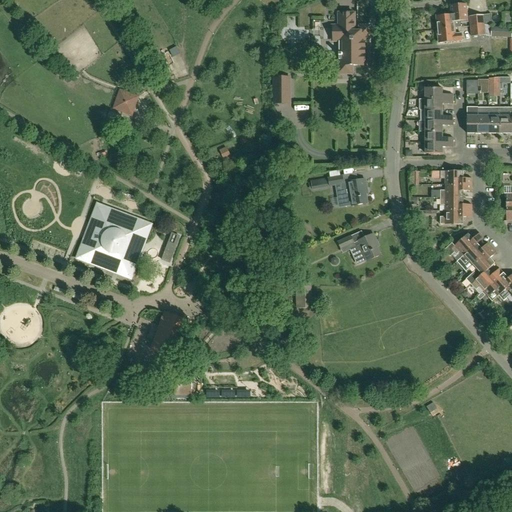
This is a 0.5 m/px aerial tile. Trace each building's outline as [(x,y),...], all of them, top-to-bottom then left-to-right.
[(450,6),(451,15),(436,17),(438,30),(455,28),(461,28),(461,23),(468,22),(466,4),(450,6)] [(338,14),(338,26),(331,26),(331,42),(343,42),(343,54),(339,54),(339,74),(352,74),(352,66),(365,66),(365,36),(365,32),(361,32),(355,32),(355,14),(338,14)] [(309,26),(300,26),(300,15),(286,16),(287,38),(309,37),(309,26)] [(483,16),(469,17),(470,27),(484,25),(483,16)] [(484,25),(470,27),(471,37),(485,36),(484,26),(484,25)] [(511,31),(511,27),(492,26),(491,37),(511,39),(511,31)] [(461,34),(455,35),(455,28),(438,30),(439,43),(462,41),(461,34)] [(176,36),(170,40),(173,45),(179,42),(176,36)] [(179,54),(176,47),(170,51),(173,57),(179,54)] [(61,64),(56,69),(62,77),(68,73),(61,64)] [(290,104),(290,78),(274,78),(274,104),(290,104)] [(489,80),(489,84),(494,84),(494,96),(500,96),(500,90),(500,84),(500,78),(496,79),(489,79),(489,80)] [(453,100),(453,95),(442,95),(442,89),(425,89),(425,100),(453,100)] [(138,97),(120,91),(114,109),(132,115),(138,97)] [(442,111),(442,105),(453,105),(453,100),(425,100),(421,100),(421,111),(425,111),(442,111)] [(478,117),(478,109),(467,109),(467,134),(478,134),(478,117)] [(489,134),(489,109),(478,109),(478,117),(478,134),(489,134)] [(500,134),(500,109),(489,109),(489,134),(500,134)] [(511,134),(511,117),(511,109),(500,109),(500,134),(511,134)] [(453,121),(453,116),(442,116),(442,111),(425,111),(421,111),(421,121),(425,121),(453,121)] [(443,132),(443,126),(453,126),(453,121),(425,121),(425,132),(443,132)] [(453,143),(453,138),(443,138),(443,132),(425,132),(425,143),(453,143)] [(412,152),(425,151),(424,133),(412,133),(412,152)] [(442,154),(442,148),(453,148),(453,143),(425,143),(425,154),(442,154)] [(219,152),(222,158),(230,155),(227,149),(219,152)] [(463,179),(463,172),(441,172),(441,180),(445,180),(445,185),(472,185),(472,179),(463,179)] [(343,184),(342,176),(328,179),(330,187),(336,186),(343,184)] [(299,182),(298,178),(290,180),(292,187),(296,186),(299,182)] [(367,204),(365,189),(367,188),(365,180),(343,184),(336,186),(338,198),(343,197),(345,207),(351,206),(367,204)] [(463,199),(463,191),(472,191),(472,185),(445,185),(445,191),(440,191),(440,199),(463,199)] [(463,206),(463,199),(440,199),(440,206),(445,206),(445,212),(472,212),(472,206),(463,206)] [(131,278),(150,226),(98,206),(78,258),(131,278)] [(463,225),(463,218),(472,218),(472,212),(445,212),(445,217),(440,217),(440,225),(463,225)] [(169,263),(180,237),(172,234),(162,260),(169,263)] [(477,244),(478,244),(484,238),(480,234),(473,239),(469,234),(455,246),(452,244),(444,251),(450,257),(454,253),(457,256),(460,253),(463,256),(463,257),(477,244)] [(359,246),(353,249),(359,264),(366,261),(366,262),(381,256),(375,243),(377,242),(374,235),(357,242),(359,246)] [(354,244),(350,237),(337,243),(341,250),(354,244)] [(472,266),(493,248),(489,244),(482,249),(478,244),(477,244),(463,257),(463,256),(460,259),(465,265),(469,262),(472,266)] [(488,270),(495,264),(490,259),(497,253),(493,248),(472,266),(476,271),(466,280),(471,285),(488,270)] [(441,259),(435,252),(430,257),(436,264),(441,259)] [(322,262),(324,273),(332,271),(331,261),(322,262)] [(486,289),(504,274),(500,269),(493,275),(488,270),(471,285),(476,291),(479,288),(483,292),(487,289),(486,289)] [(502,293),(511,283),(511,275),(508,279),(504,274),(486,289),(487,289),(483,292),(488,298),(495,292),(499,296),(502,293)] [(511,283),(502,293),(499,296),(503,301),(510,295),(511,297),(511,283)] [(310,309),(309,287),(296,287),(297,309),(310,309)] [(76,293),(75,297),(87,301),(88,297),(76,293)] [(177,360),(191,322),(164,312),(164,313),(154,341),(150,350),(177,360)] [(192,396),(192,380),(170,380),(171,396),(192,396)]
